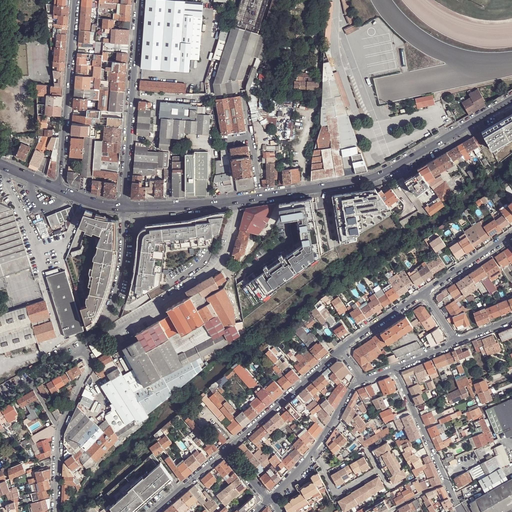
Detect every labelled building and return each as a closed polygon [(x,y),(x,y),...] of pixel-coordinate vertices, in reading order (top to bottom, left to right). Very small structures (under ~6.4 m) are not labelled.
[(172,0),(146,0),(146,15),(145,20),(142,67),(189,71),(190,59),(194,16),(201,17),(202,17),(203,3),(180,1),(172,0)] [(258,33),(268,0),(241,0),(234,26),(258,33)] [(272,0),(263,28),(268,30),(272,21),(282,0),(272,0)] [(348,0),(341,0),(345,15),(352,13),(348,0)] [(334,1),(329,1),(324,47),(330,48),(334,1)] [(125,4),(122,4),(121,8),(121,12),(121,13),(131,14),(131,4),(125,4)] [(69,15),(70,6),(58,5),(55,5),(55,8),(54,14),(60,14),(69,15)] [(90,30),(92,7),(82,6),(80,29),(90,30)] [(227,13),(213,12),(211,37),(219,37),(227,13)] [(68,25),(69,15),(60,14),(59,20),(59,24),(68,25)] [(345,16),(349,25),(356,22),(352,14),(345,16)] [(190,59),(199,60),(202,22),(201,22),(201,17),(194,16),(190,59)] [(103,27),(114,28),(114,19),(108,19),(103,19),(103,27)] [(356,22),(345,28),(345,30),(347,35),(359,28),(356,22)] [(247,66),(258,33),(234,26),(219,69),(217,76),(215,83),(217,94),(239,91),(238,79),(236,80),(241,64),(247,66)] [(110,42),(115,42),(116,28),(114,28),(103,27),(97,27),(97,32),(97,34),(96,41),(104,41),(110,42)] [(129,40),(130,29),(123,29),(121,29),(119,29),(116,28),(115,42),(122,43),(128,43),(129,40)] [(90,31),(80,30),(79,45),(93,47),(94,43),(90,43),(90,34),(90,31)] [(67,41),(67,34),(58,33),(57,40),(67,41)] [(261,34),(254,56),(257,57),(261,58),(263,59),(269,45),(271,42),(272,38),(261,34)] [(217,59),(221,60),(227,42),(223,40),(219,39),(213,58),(217,59)] [(96,41),(96,47),(95,54),(103,55),(103,51),(104,41),(96,41)] [(121,52),(122,43),(115,42),(110,42),(109,51),(114,52),(115,52),(118,52),(121,52)] [(57,47),(56,47),(55,49),(55,61),(65,62),(66,48),(57,47)] [(127,63),(128,53),(121,52),(118,52),(117,61),(127,63)] [(86,53),(78,53),(77,64),(86,64),(87,65),(88,61),(86,61),(87,57),(87,53),(86,53)] [(102,60),(103,55),(95,54),(94,54),(93,65),(94,65),(96,65),(102,66),(102,60)] [(55,64),(59,65),(58,70),(65,71),(65,62),(55,61),(54,61),(53,60),(53,64),(55,64)] [(126,72),(127,63),(117,61),(113,61),(112,71),(126,72)] [(77,64),(76,72),(86,73),(86,64),(77,64)] [(86,73),(76,72),(76,75),(88,76),(88,69),(88,65),(87,65),(86,64),(86,73)] [(243,78),(247,66),(241,64),(236,80),(238,79),(243,78)] [(102,68),(102,66),(96,65),(96,69),(94,69),(93,77),(96,77),(101,77),(102,70),(102,68)] [(323,69),(322,98),(328,97),(341,95),(333,73),(331,66),(323,69)] [(105,70),(102,70),(101,77),(101,79),(108,80),(109,80),(110,71),(108,70),(107,78),(104,78),(105,70)] [(125,81),(126,72),(112,71),(110,71),(109,80),(112,80),(125,81)] [(338,71),(333,73),(341,95),(345,107),(350,105),(338,71)] [(75,87),(90,88),(90,81),(91,76),(88,76),(76,75),(75,87)] [(291,76),(291,81),(295,81),(294,88),(309,89),(318,89),(319,89),(319,82),(315,82),(316,77),(297,76),(291,76)] [(64,80),(64,78),(55,77),(55,86),(63,86),(64,80)] [(108,86),(108,82),(108,80),(101,79),(100,86),(109,87),(109,90),(111,90),(111,87),(108,86)] [(125,91),(125,81),(112,80),(112,82),(111,87),(111,90),(125,91)] [(140,90),(185,93),(186,85),(186,84),(141,80),(140,90)] [(37,84),(38,94),(40,94),(47,95),(46,85),(37,84)] [(63,96),(63,86),(55,86),(52,86),(50,95),(63,96)] [(109,111),(111,90),(109,90),(100,89),(95,88),(92,88),(90,88),(75,87),(74,97),(88,98),(96,99),(99,99),(98,106),(98,110),(100,110),(102,110),(109,111)] [(478,109),(487,104),(479,89),(472,93),(469,94),(471,98),(478,109)] [(123,112),(125,91),(111,90),(109,111),(123,112)] [(62,105),(63,96),(50,95),(48,95),(47,102),(47,104),(52,104),(62,105)] [(345,107),(341,95),(328,97),(329,105),(335,105),(342,148),(359,146),(347,112),(345,107)] [(220,135),(222,135),(245,131),(240,96),(217,100),(221,130),(220,130),(220,133),(220,135)] [(295,98),(271,96),(271,98),(271,99),(270,109),(256,108),(262,116),(265,120),(266,119),(281,141),(290,141),(295,98)] [(418,100),(420,107),(436,104),(435,96),(418,100)] [(87,109),(88,98),(74,97),(73,108),(81,109),(87,109)] [(469,115),(478,109),(471,98),(466,101),(462,103),(469,115)] [(139,101),(138,109),(151,110),(151,104),(150,102),(139,101)] [(184,139),(184,138),(185,132),(188,133),(209,134),(210,115),(205,115),(197,114),(197,113),(198,106),(191,106),(191,105),(191,104),(167,102),(166,118),(162,118),(160,136),(171,137),(177,138),(184,139)] [(38,114),(43,114),(47,114),(51,114),(52,104),(47,104),(45,104),(38,104),(38,114)] [(62,105),(52,104),(51,114),(51,115),(61,115),(62,105)] [(322,107),(321,123),(322,125),(317,141),(318,150),(321,149),(322,159),(333,158),(335,171),(333,171),(332,172),(333,177),(346,175),(343,156),(342,152),(342,148),(335,105),(329,105),(322,107)] [(197,113),(197,114),(205,115),(206,107),(198,106),(197,113)] [(151,110),(138,109),(136,134),(149,136),(151,110)] [(253,110),(250,111),(252,123),(260,122),(259,119),(259,118),(259,116),(257,117),(254,110),(253,110)] [(92,116),(87,116),(80,115),(79,115),(73,114),(72,124),(91,125),(92,116)] [(511,114),(480,133),(485,143),(491,153),(511,139),(511,114)] [(38,116),(39,126),(41,126),(47,127),(48,117),(42,116),(38,116)] [(92,116),(91,125),(96,125),(97,125),(105,126),(107,126),(108,117),(101,117),(100,117),(92,116)] [(260,117),(259,118),(259,119),(261,122),(262,122),(265,126),(266,126),(269,124),(266,119),(265,120),(262,116),(260,117)] [(122,127),(123,118),(108,117),(107,126),(122,127)] [(72,124),(71,134),(82,135),(84,135),(96,136),(96,129),(96,125),(91,125),(72,124)] [(121,142),(122,127),(107,126),(105,126),(103,141),(112,141),(121,142)] [(39,135),(52,136),(53,132),(53,130),(53,129),(47,129),(41,128),(39,128),(39,133),(39,135)] [(473,137),(479,146),(485,143),(480,133),(473,137)] [(39,135),(39,141),(34,153),(43,157),(47,148),(48,145),(52,136),(39,135)] [(81,167),(81,175),(88,176),(93,176),(93,175),(93,169),(95,140),(96,136),(84,135),(84,139),(82,157),(81,167)] [(53,147),(54,148),(57,137),(52,136),(48,145),(53,147)] [(160,136),(159,149),(164,149),(169,150),(169,149),(170,149),(170,142),(171,137),(160,136)] [(59,137),(57,137),(54,148),(53,151),(53,152),(51,160),(47,174),(55,178),(58,152),(59,137)] [(473,149),(479,146),(473,137),(468,140),(473,149)] [(71,138),(69,156),(82,157),(84,139),(82,139),(71,138)] [(118,172),(120,151),(111,151),(112,141),(103,141),(99,140),(95,140),(93,169),(118,172)] [(463,143),(468,152),(473,149),(468,140),(463,143)] [(120,151),(121,142),(112,141),(111,151),(120,151)] [(32,147),(22,143),(18,151),(17,155),(16,156),(26,160),(26,159),(32,147)] [(458,146),(463,155),(468,152),(463,143),(458,146)] [(141,146),(136,146),(133,174),(142,175),(146,175),(147,161),(147,152),(148,147),(146,147),(141,146)] [(230,148),(232,158),(249,155),(248,146),(230,148)] [(453,149),(458,158),(463,155),(458,146),(453,149)] [(215,175),(222,174),(230,172),(234,172),(232,158),(230,148),(221,150),(221,160),(220,160),(215,160),(216,169),(215,175)] [(335,171),(333,158),(322,159),(321,149),(318,150),(314,151),(312,159),(312,171),(324,169),(326,178),(333,177),(332,172),(333,171),(335,171)] [(453,161),(458,158),(453,149),(447,152),(453,161)] [(173,171),(185,171),(185,154),(185,151),(173,150),(173,157),(173,171)] [(167,167),(168,167),(169,156),(169,152),(159,151),(159,152),(159,162),(158,167),(164,167),(167,167)] [(159,152),(147,152),(147,161),(159,162),(159,152)] [(186,196),(190,196),(190,194),(190,193),(206,193),(206,179),(208,178),(208,152),(195,152),(195,153),(195,154),(195,191),(186,191),(186,196)] [(267,182),(274,181),(274,180),(274,168),(274,163),(275,163),(275,157),(270,157),(269,155),(269,152),(264,152),(264,158),(267,158),(267,163),(267,180),(267,182)] [(440,156),(447,168),(455,164),(453,161),(447,152),(440,156)] [(39,166),(43,157),(34,153),(30,163),(39,166)] [(368,171),(361,153),(351,155),(356,173),(362,172),(368,171)] [(193,154),(185,154),(185,171),(186,191),(195,191),(195,154),(193,154)] [(253,175),(249,155),(232,158),(234,172),(235,178),(253,175)] [(356,173),(351,155),(343,156),(346,175),(356,173)] [(167,178),(173,178),(173,171),(173,157),(169,156),(168,167),(167,167),(166,169),(164,169),(164,180),(167,180),(167,178)] [(434,160),(440,172),(447,168),(440,156),(434,160)] [(38,170),(42,172),(47,158),(43,157),(39,166),(38,170)] [(427,164),(434,176),(439,173),(440,172),(434,160),(427,164)] [(147,161),(146,175),(155,175),(155,174),(155,171),(155,167),(158,167),(159,162),(147,161)] [(420,172),(426,180),(434,176),(427,164),(418,169),(420,172)] [(69,171),(74,171),(78,171),(78,175),(81,175),(81,167),(69,166),(69,171)] [(93,169),(93,175),(105,177),(112,177),(118,178),(118,172),(93,169)] [(283,184),(292,183),(291,169),(282,171),(283,184)] [(291,169),(292,183),(300,182),(299,169),(291,169)] [(320,179),(326,178),(324,169),(312,171),(311,176),(319,174),(320,179)] [(474,178),(476,176),(471,169),(467,172),(470,177),(471,178),(472,179),(474,178)] [(71,184),(80,188),(80,183),(81,175),(78,175),(78,171),(74,171),(69,171),(68,179),(71,184)] [(185,171),(173,171),(173,178),(173,197),(186,197),(186,196),(186,191),(185,171)] [(222,174),(222,180),(223,180),(231,179),(230,172),(222,174)] [(420,172),(405,181),(416,195),(430,186),(428,183),(426,180),(420,172)] [(133,174),(133,182),(140,183),(140,181),(142,181),(142,175),(133,174)] [(214,178),(214,182),(218,181),(222,180),(222,174),(215,175),(215,177),(214,178)] [(155,175),(146,175),(146,181),(146,186),(146,192),(155,192),(155,180),(155,178),(155,176),(155,175)] [(253,175),(235,178),(237,192),(255,189),(253,175)] [(430,186),(438,197),(444,205),(455,196),(453,193),(445,182),(444,183),(440,176),(435,179),(428,183),(430,186)] [(423,217),(429,213),(425,207),(416,195),(405,181),(403,177),(399,179),(396,181),(418,210),(423,217)] [(104,196),(105,181),(95,180),(92,180),(92,187),(92,192),(104,196)] [(164,197),(164,180),(155,180),(155,192),(155,197),(164,197)] [(116,196),(118,183),(110,182),(107,181),(106,181),(105,181),(104,196),(116,198),(116,196)] [(132,198),(146,198),(146,192),(146,186),(140,186),(140,183),(133,182),(132,198)] [(378,192),(375,188),(332,195),(341,244),(366,230),(375,225),(393,213),(391,210),(388,206),(378,192)] [(398,199),(398,198),(391,188),(384,193),(381,190),(379,192),(378,192),(388,206),(398,199)] [(499,192),(496,188),(488,194),(491,198),(499,192)] [(491,198),(494,202),(502,196),(499,192),(491,198)] [(430,215),(444,205),(438,197),(425,207),(429,213),(430,215)] [(236,285),(243,320),(265,302),(275,293),(273,290),(287,281),(292,278),(291,278),(298,273),(298,272),(312,262),(313,262),(317,259),(316,259),(322,255),(312,198),(280,203),(280,216),(277,221),(291,219),(294,242),(296,242),(281,253),(281,254),(279,256),(278,255),(236,285)] [(388,206),(391,210),(395,207),(394,206),(400,202),(398,199),(388,206)] [(0,277),(31,267),(17,223),(12,208),(0,202),(0,277)] [(245,211),(240,230),(251,232),(259,235),(268,222),(275,204),(246,208),(245,211)] [(509,223),(511,220),(511,209),(509,205),(508,205),(501,211),(503,215),(509,223)] [(71,206),(47,216),(52,229),(61,225),(60,223),(65,221),(68,228),(74,214),(71,206)] [(118,221),(86,210),(79,226),(86,229),(85,231),(83,237),(80,245),(79,249),(74,255),(73,256),(71,257),(68,255),(66,259),(87,329),(94,325),(95,323),(101,311),(106,299),(110,286),(114,274),(116,261),(117,248),(118,234),(118,221)] [(423,217),(418,210),(399,222),(401,224),(404,228),(423,217)] [(165,223),(146,225),(147,227),(145,228),(143,229),(141,231),(140,232),(139,234),(138,235),(138,237),(137,239),(137,245),(137,252),(135,265),(133,279),(129,291),(126,302),(128,303),(148,292),(160,285),(165,249),(164,244),(165,244),(172,243),(172,248),(212,244),(214,235),(219,234),(221,228),(226,212),(215,213),(195,218),(165,223)] [(509,223),(503,215),(496,220),(501,228),(509,223)] [(490,236),(501,228),(496,220),(495,219),(485,225),(484,226),(485,227),(490,236)] [(39,236),(48,234),(45,221),(36,223),(39,236)] [(477,233),(483,229),(482,227),(482,228),(480,225),(482,224),(480,221),(473,226),(474,229),(477,233)] [(464,231),(465,233),(466,233),(465,232),(467,231),(468,232),(470,236),(473,234),(474,236),(477,233),(474,229),(473,226),(472,226),(464,231)] [(482,241),(490,236),(485,227),(483,229),(477,233),(482,241)] [(251,232),(240,230),(233,255),(235,256),(234,258),(239,259),(240,259),(242,254),(243,254),(244,254),(251,232)] [(474,247),(482,241),(477,233),(474,236),(469,239),(474,247)] [(437,251),(445,245),(439,236),(431,242),(430,242),(436,252),(437,251)] [(466,252),(474,247),(469,239),(468,237),(467,236),(464,237),(458,241),(466,252)] [(456,243),(454,240),(447,245),(449,249),(450,248),(450,247),(456,243)] [(457,258),(466,252),(458,241),(456,243),(450,247),(450,248),(457,258)] [(406,251),(406,252),(407,253),(416,248),(413,244),(405,250),(406,251)] [(511,263),(511,262),(511,248),(511,246),(503,251),(510,262),(511,263)] [(397,257),(406,251),(405,250),(404,248),(395,254),(397,257)] [(502,267),(510,262),(503,251),(495,257),(502,267)] [(442,268),(445,266),(439,256),(427,265),(433,274),(438,270),(442,268)] [(490,278),(501,271),(493,258),(481,266),(490,278)] [(429,277),(433,274),(427,265),(424,261),(416,267),(417,267),(418,271),(424,279),(429,277)] [(490,278),(481,266),(469,274),(474,283),(480,279),(490,293),(497,289),(490,278)] [(417,271),(418,271),(417,267),(414,269),(415,270),(409,274),(409,275),(410,276),(412,275),(417,271)] [(57,268),(44,272),(46,276),(59,272),(57,268)] [(59,272),(46,276),(53,299),(65,337),(83,331),(65,271),(59,272)] [(416,285),(423,280),(417,271),(412,275),(410,276),(416,285)] [(220,284),(226,279),(222,273),(214,278),(218,285),(220,284)] [(397,274),(396,273),(393,276),(397,283),(401,280),(400,279),(397,275),(397,274)] [(474,283),(469,274),(465,277),(461,279),(456,282),(462,291),(463,292),(464,294),(465,295),(478,287),(474,283)] [(198,358),(230,341),(229,340),(240,334),(237,328),(235,323),(236,323),(234,307),(226,291),(225,289),(224,287),(223,288),(220,284),(218,285),(214,278),(213,276),(197,285),(197,286),(187,291),(190,296),(168,308),(171,314),(143,330),(167,374),(191,361),(198,358)] [(393,286),(396,283),(392,276),(388,279),(392,285),(393,286)] [(410,286),(413,284),(408,276),(404,278),(401,280),(407,289),(410,286)] [(400,296),(408,291),(407,289),(401,280),(397,283),(396,283),(393,286),(394,287),(400,296)] [(25,287),(27,293),(41,289),(39,282),(25,287)] [(453,297),(462,291),(456,282),(447,289),(451,294),(453,297)] [(385,293),(394,287),(393,286),(392,285),(390,285),(384,290),(385,293)] [(335,290),(336,291),(339,289),(341,292),(338,294),(344,290),(341,286),(335,290)] [(391,302),(400,296),(394,287),(385,293),(391,302)] [(12,301),(14,311),(27,307),(45,301),(41,289),(27,293),(28,296),(12,301)] [(377,299),(385,294),(381,289),(374,294),(377,298),(377,299)] [(448,295),(451,294),(447,289),(442,292),(446,297),(445,298),(447,301),(450,299),(448,295)] [(437,296),(436,299),(439,303),(443,300),(445,302),(447,301),(445,298),(446,297),(442,292),(437,296)] [(383,307),(390,302),(385,294),(377,299),(383,307)] [(339,308),(344,305),(338,296),(334,299),(331,301),(337,309),(339,308)] [(375,313),(383,307),(377,299),(377,298),(368,303),(369,304),(375,313)] [(506,312),(511,310),(511,307),(509,299),(497,304),(501,315),(506,312)] [(465,312),(466,311),(465,308),(463,306),(459,308),(455,302),(454,300),(452,302),(446,306),(453,316),(465,312)] [(12,301),(6,303),(8,312),(14,311),(12,301)] [(45,301),(27,307),(32,323),(50,317),(45,301)] [(317,308),(325,319),(331,315),(322,304),(317,308)] [(338,313),(340,315),(348,309),(347,308),(345,304),(344,305),(339,308),(337,309),(336,310),(337,311),(338,313)] [(353,304),(347,308),(348,309),(350,312),(356,309),(353,304)] [(366,318),(375,313),(369,304),(361,310),(366,318)] [(496,317),(501,315),(497,304),(485,309),(486,311),(490,319),(496,317)] [(308,313),(310,315),(313,312),(311,310),(316,306),(315,305),(310,309),(307,312),(308,313)] [(313,312),(322,323),(326,320),(325,319),(317,308),(316,306),(311,310),(313,312)] [(422,322),(430,317),(424,307),(420,306),(414,310),(421,320),(422,322)] [(26,345),(38,341),(33,326),(32,323),(27,307),(14,311),(8,312),(0,315),(0,350),(1,352),(1,353),(4,352),(11,350),(26,345)] [(358,324),(366,318),(361,310),(360,309),(359,307),(356,309),(350,312),(358,324)] [(475,316),(486,311),(485,309),(485,308),(473,312),(475,316)] [(482,324),(490,320),(490,319),(486,311),(475,316),(478,325),(482,324)] [(454,319),(457,326),(463,323),(464,326),(470,323),(465,312),(453,316),(454,319)] [(308,327),(315,321),(310,315),(308,313),(301,319),(308,327)] [(326,320),(331,326),(337,322),(331,315),(325,319),(326,320)] [(388,344),(413,327),(411,324),(406,316),(392,325),(381,333),(387,343),(388,344)] [(50,317),(32,323),(33,326),(51,321),(50,317)] [(427,330),(436,325),(430,317),(422,322),(427,330)] [(51,321),(33,326),(38,341),(56,336),(51,321)] [(342,322),(332,328),(336,333),(339,336),(348,331),(342,322)] [(301,339),(307,334),(298,324),(293,329),(295,332),(301,339)] [(291,327),(284,333),(286,336),(287,338),(288,338),(295,332),(293,329),(291,327)] [(438,344),(437,342),(442,340),(443,336),(438,328),(429,334),(427,335),(421,339),(423,343),(429,339),(432,346),(438,344)] [(161,377),(167,374),(143,330),(137,334),(140,339),(161,377)] [(307,334),(301,339),(308,347),(311,350),(320,342),(311,331),(307,334)] [(511,336),(511,333),(507,336),(504,331),(499,333),(502,340),(511,336)] [(230,341),(232,346),(246,338),(245,332),(240,334),(229,340),(230,341)] [(276,344),(286,336),(284,333),(274,341),(276,344)] [(381,333),(379,335),(382,339),(383,339),(386,343),(387,343),(381,333)] [(100,338),(103,343),(110,339),(107,334),(100,338)] [(124,348),(140,339),(137,334),(121,343),(124,348)] [(379,348),(386,343),(383,339),(382,339),(379,335),(379,334),(372,338),(379,348)] [(484,345),(495,341),(495,340),(493,335),(487,338),(482,339),(483,342),(484,345)] [(277,345),(287,338),(286,336),(276,344),(277,345)] [(107,351),(108,351),(103,343),(100,338),(89,345),(96,356),(106,350),(107,351)] [(379,354),(382,353),(381,351),(379,348),(372,338),(354,350),(353,355),(361,366),(369,362),(379,354)] [(135,393),(161,377),(140,339),(124,348),(135,369),(137,371),(125,378),(135,393)] [(472,341),(477,351),(480,349),(477,341),(476,339),(472,341)] [(484,345),(483,342),(482,339),(477,341),(480,349),(481,351),(485,349),(483,345),(484,345)] [(397,357),(421,348),(417,341),(393,351),(397,357)] [(502,350),(498,341),(496,342),(495,341),(484,345),(483,345),(485,349),(486,352),(494,349),(495,353),(502,350)] [(319,360),(329,351),(324,346),(321,342),(320,342),(311,350),(319,360)] [(459,359),(465,357),(462,352),(461,348),(455,350),(459,359)] [(282,370),(285,367),(275,355),(270,350),(269,349),(266,352),(277,364),(282,370)] [(312,366),(319,360),(311,350),(309,352),(303,357),(304,358),(312,366)] [(449,364),(459,359),(455,350),(445,354),(449,364)] [(106,371),(117,365),(109,352),(98,359),(99,360),(101,364),(106,371)] [(295,357),(300,362),(304,358),(303,357),(302,355),(300,352),(295,357)] [(445,354),(433,359),(437,368),(440,367),(449,364),(445,354)] [(389,363),(396,360),(396,358),(394,355),(387,358),(389,363)] [(191,361),(197,373),(203,368),(201,365),(198,358),(191,361)] [(302,374),(312,366),(304,358),(300,362),(296,365),(295,366),(302,374)] [(83,372),(86,364),(83,360),(77,363),(78,364),(80,367),(83,371),(83,372)] [(203,368),(210,363),(207,360),(201,365),(203,368)] [(429,374),(437,371),(431,360),(424,362),(429,374)] [(176,391),(197,373),(191,361),(167,374),(176,391)] [(330,367),(334,372),(336,370),(341,376),(348,370),(341,361),(337,361),(330,367)] [(235,367),(251,386),(254,386),(257,384),(259,382),(241,362),(235,367)] [(368,369),(372,367),(369,362),(361,366),(365,371),(368,369)] [(429,374),(424,362),(417,366),(422,377),(425,376),(429,374)] [(78,364),(71,369),(75,376),(83,371),(80,367),(78,364)] [(94,369),(98,376),(100,375),(102,378),(104,377),(104,376),(108,374),(106,371),(101,364),(94,369)] [(271,369),(276,375),(277,375),(280,377),(285,373),(282,370),(277,364),(271,369)] [(419,382),(423,380),(422,377),(417,366),(413,367),(415,373),(418,379),(419,382)] [(108,374),(111,379),(140,425),(143,423),(142,422),(150,417),(148,414),(135,393),(125,378),(123,375),(118,367),(108,374)] [(322,374),(326,379),(327,378),(330,375),(334,372),(330,367),(322,374)] [(415,373),(413,367),(402,372),(404,377),(409,375),(415,373)] [(224,374),(227,377),(234,370),(233,369),(232,368),(224,374)] [(292,383),(299,377),(292,368),(285,374),(292,383)] [(71,380),(76,377),(75,376),(71,369),(70,369),(67,371),(67,372),(71,380)] [(135,369),(123,375),(125,378),(137,371),(135,369)] [(340,380),(343,378),(342,378),(341,376),(336,370),(334,372),(340,380)] [(64,384),(71,380),(67,372),(60,376),(64,384)] [(337,384),(340,380),(334,372),(330,375),(337,384)] [(148,414),(176,391),(167,374),(161,377),(135,393),(148,414)] [(217,381),(220,384),(228,378),(227,377),(224,374),(217,381)] [(285,389),(292,383),(285,374),(277,381),(285,389)] [(322,374),(313,382),(319,389),(320,388),(327,382),(328,381),(326,379),(322,374)] [(57,388),(64,384),(60,376),(53,381),(55,384),(57,388)] [(386,394),(396,390),(393,385),(392,381),(390,376),(379,381),(384,395),(386,394)] [(347,388),(350,382),(345,377),(343,378),(340,380),(341,381),(347,388)] [(464,386),(469,383),(468,379),(467,377),(461,380),(457,382),(459,388),(464,386)] [(123,438),(141,426),(140,425),(111,379),(101,385),(116,408),(106,416),(106,417),(107,419),(111,425),(119,437),(120,439),(120,440),(123,438)] [(273,399),(283,391),(274,380),(265,389),(273,399)] [(478,393),(488,389),(484,380),(474,384),(477,390),(478,393)] [(57,388),(55,384),(53,381),(47,385),(52,394),(58,390),(57,388)] [(217,381),(214,383),(217,387),(222,393),(225,390),(220,384),(217,381)] [(341,398),(347,388),(341,381),(334,389),(341,398)] [(430,390),(435,387),(432,381),(427,383),(430,390)] [(315,393),(319,389),(313,382),(306,387),(312,394),(312,395),(315,393)] [(213,392),(216,388),(217,387),(214,383),(209,387),(213,392)] [(45,394),(47,393),(42,384),(38,387),(43,395),(45,394)] [(370,396),(375,394),(370,384),(365,387),(370,396)] [(420,394),(422,393),(421,391),(418,384),(409,388),(413,397),(420,394)] [(473,398),(476,397),(474,394),(473,393),(471,386),(470,384),(467,385),(473,398)] [(257,393),(263,387),(261,385),(259,386),(255,390),(257,393)] [(335,408),(341,398),(334,389),(332,386),(330,388),(333,391),(327,399),(335,408)] [(459,388),(446,395),(450,402),(459,398),(460,400),(469,395),(464,386),(459,388)] [(267,405),(273,399),(265,389),(263,387),(257,393),(267,405)] [(310,396),(312,394),(306,387),(299,393),(301,395),(305,400),(310,396)] [(365,387),(357,390),(364,403),(372,400),(370,396),(365,387)] [(234,410),(216,388),(213,392),(214,393),(231,413),(234,410)] [(93,393),(85,389),(82,395),(90,399),(93,400),(95,397),(92,395),(93,393)] [(482,403),(492,399),(490,395),(488,389),(478,393),(482,403)] [(38,398),(34,390),(17,399),(22,407),(26,405),(31,414),(27,416),(29,419),(32,420),(38,416),(30,402),(38,398)] [(353,404),(358,395),(356,391),(354,393),(349,403),(352,407),(353,404)] [(232,418),(234,416),(233,415),(231,413),(214,393),(209,397),(230,420),(232,418)] [(421,402),(424,401),(420,394),(413,397),(416,404),(421,402)] [(503,430),(511,426),(511,394),(488,404),(489,408),(485,409),(496,434),(503,430)] [(223,418),(224,417),(205,395),(201,398),(205,402),(207,405),(221,420),(223,418)] [(297,396),(291,401),(302,414),(304,413),(307,416),(308,416),(312,413),(310,410),(306,406),(298,398),(297,396)] [(382,409),(386,407),(382,398),(381,396),(372,400),(377,408),(381,407),(382,409)] [(258,413),(265,406),(257,397),(250,403),(251,405),(258,413)] [(310,410),(319,403),(316,400),(315,401),(310,405),(309,404),(306,406),(310,410)] [(12,402),(1,409),(6,418),(14,413),(17,412),(12,402)] [(297,417),(300,415),(289,402),(285,405),(288,409),(295,417),(296,418),(297,417)] [(313,414),(322,406),(319,403),(310,410),(312,413),(313,414)] [(353,418),(357,414),(352,407),(349,403),(346,408),(352,417),(353,418)] [(250,420),(258,413),(251,405),(244,412),(250,420)] [(420,412),(421,415),(435,409),(436,409),(435,405),(420,412)] [(95,423),(87,415),(77,406),(74,412),(65,433),(64,444),(73,456),(78,462),(80,465),(84,470),(85,472),(88,469),(79,458),(86,450),(78,441),(95,423)] [(472,417),(482,413),(479,406),(475,408),(469,410),(472,417)] [(325,424),(330,416),(323,408),(316,414),(325,424)] [(351,419),(352,417),(346,408),(341,417),(348,424),(351,419)] [(387,420),(394,417),(394,416),(393,414),(390,408),(380,413),(380,414),(386,424),(388,423),(387,420)] [(57,421),(60,415),(57,409),(52,412),(57,421)] [(280,415),(285,421),(288,423),(295,417),(288,409),(280,415)] [(421,415),(423,419),(433,415),(437,413),(435,409),(421,415)] [(243,426),(250,420),(244,412),(243,410),(240,413),(235,417),(236,418),(243,426)] [(398,418),(410,413),(408,410),(397,414),(396,415),(398,418)] [(433,415),(435,419),(439,418),(444,416),(443,414),(447,413),(446,410),(441,412),(438,413),(437,413),(433,415)] [(277,412),(270,418),(277,426),(278,427),(285,421),(280,415),(277,412)] [(7,420),(9,422),(17,418),(14,413),(6,418),(7,420)] [(323,427),(324,426),(313,414),(312,413),(308,416),(315,423),(318,426),(322,429),(323,427)] [(407,426),(414,423),(410,413),(398,418),(395,420),(396,423),(399,429),(404,427),(407,426)] [(360,428),(365,423),(359,416),(357,414),(353,418),(355,421),(357,423),(358,425),(360,428)] [(187,415),(183,418),(207,445),(204,449),(210,455),(217,449),(187,415)] [(426,425),(436,421),(435,419),(433,415),(423,419),(426,425)] [(482,426),(486,424),(484,417),(483,416),(479,417),(480,419),(477,421),(479,427),(482,426)] [(233,434),(243,426),(236,418),(234,420),(228,425),(227,427),(233,434)] [(270,418),(263,425),(268,431),(269,432),(277,426),(270,418)] [(104,431),(111,425),(107,419),(99,426),(104,431)] [(278,427),(281,430),(282,429),(283,427),(288,423),(285,421),(278,427)] [(357,430),(360,433),(370,424),(368,422),(365,424),(365,423),(360,428),(357,430)] [(86,450),(104,431),(99,426),(95,423),(78,441),(86,450)] [(314,438),(322,429),(318,426),(315,423),(307,431),(308,431),(314,438)] [(410,440),(420,436),(414,423),(407,426),(411,434),(408,436),(410,440)] [(54,431),(55,426),(53,424),(51,426),(32,437),(35,443),(35,445),(38,444),(37,442),(47,439),(52,437),(54,431)] [(113,444),(119,437),(111,425),(104,431),(86,450),(79,458),(88,469),(92,465),(100,457),(113,444)] [(261,438),(268,431),(263,425),(255,432),(261,438)] [(351,431),(353,434),(357,430),(360,428),(358,425),(356,427),(351,431)] [(431,438),(440,434),(437,429),(435,425),(427,429),(431,438)] [(483,432),(484,432),(482,426),(479,427),(477,428),(475,429),(476,431),(477,435),(483,432)] [(506,437),(511,434),(511,426),(503,430),(506,437)] [(341,434),(337,429),(336,427),(331,434),(325,443),(326,444),(326,443),(333,453),(347,440),(341,434)] [(377,433),(380,438),(390,432),(389,430),(388,428),(388,427),(377,433)] [(308,431),(307,431),(305,428),(298,435),(300,438),(308,431)] [(223,444),(226,440),(216,429),(212,432),(223,444)] [(268,446),(270,444),(266,439),(271,434),(269,432),(268,431),(261,438),(264,441),(268,446)] [(310,442),(314,438),(308,431),(300,438),(307,445),(310,442)] [(257,442),(261,438),(255,432),(249,437),(255,444),(257,442)] [(445,446),(450,444),(447,438),(444,432),(440,434),(445,446)] [(477,446),(487,442),(484,434),(483,432),(477,435),(473,436),(473,437),(469,438),(473,447),(477,446)] [(365,446),(380,438),(377,433),(364,441),(361,442),(365,446)] [(287,437),(284,434),(276,441),(279,443),(287,437)] [(437,450),(445,446),(440,434),(431,438),(437,450)] [(171,443),(166,435),(164,436),(159,440),(158,441),(163,449),(171,443)] [(199,443),(201,441),(197,436),(193,440),(198,446),(200,444),(199,443)] [(35,443),(32,437),(20,443),(23,448),(24,448),(31,445),(35,443)] [(302,453),(308,447),(307,445),(300,438),(293,444),(294,445),(296,447),(302,453)] [(48,441),(47,439),(37,442),(38,444),(35,445),(40,454),(51,449),(48,441)] [(403,443),(398,445),(402,453),(406,451),(403,446),(408,443),(411,441),(410,440),(410,441),(403,443)] [(158,441),(150,447),(155,455),(163,449),(158,441)] [(387,441),(374,449),(384,466),(394,483),(407,475),(403,468),(401,469),(400,468),(399,466),(401,465),(397,458),(393,451),(391,452),(390,451),(389,449),(391,448),(387,441)] [(264,449),(264,448),(260,443),(259,444),(257,442),(255,444),(259,449),(261,451),(264,449)] [(35,445),(35,443),(31,445),(36,456),(39,454),(40,454),(35,445)] [(243,454),(248,449),(243,443),(237,447),(243,454)] [(194,457),(199,453),(192,444),(189,446),(187,447),(188,449),(189,449),(190,451),(190,452),(192,453),(192,454),(194,457)] [(275,453),(277,451),(270,444),(268,446),(273,451),(275,453)] [(501,467),(505,465),(509,463),(507,457),(508,456),(502,444),(495,447),(499,455),(496,456),(501,467)] [(295,462),(303,455),(302,453),(296,447),(293,450),(289,454),(295,462)] [(405,457),(414,453),(412,450),(411,449),(411,448),(406,451),(402,453),(405,457)] [(51,455),(51,449),(40,454),(39,454),(36,456),(38,461),(51,455)] [(249,459),(253,455),(248,449),(243,454),(244,455),(248,459),(248,460),(249,459)] [(257,459),(263,453),(261,451),(259,449),(257,451),(253,455),(257,459)] [(199,453),(194,457),(200,464),(207,458),(201,451),(199,453)] [(153,453),(105,495),(112,505),(110,506),(112,509),(114,511),(134,511),(173,478),(169,472),(161,462),(158,458),(157,459),(153,453)] [(264,467),(270,461),(268,459),(267,457),(263,453),(257,459),(261,463),(264,467)] [(268,459),(270,461),(272,464),(275,468),(278,471),(285,465),(281,461),(280,459),(275,453),(272,455),(269,458),(268,459)] [(411,460),(416,458),(414,453),(405,457),(408,462),(411,460)] [(186,460),(184,461),(192,471),(200,464),(194,457),(192,454),(186,460)] [(289,469),(296,462),(295,462),(289,454),(282,460),(281,461),(285,465),(286,467),(289,469)] [(72,455),(64,461),(70,468),(78,462),(73,456),(72,455)] [(256,467),(261,463),(257,459),(253,455),(249,459),(251,461),(256,466),(256,467)] [(169,456),(165,459),(181,480),(185,477),(177,467),(173,461),(169,456)] [(363,456),(356,460),(362,470),(363,471),(370,467),(363,456)] [(501,467),(496,456),(482,464),(487,475),(501,467)] [(101,459),(100,457),(92,465),(94,466),(101,459)] [(415,467),(424,464),(420,458),(419,458),(418,457),(416,458),(411,460),(415,467)] [(40,462),(43,467),(41,463),(51,460),(51,458),(49,459),(49,458),(40,462)] [(222,475),(223,477),(227,473),(232,469),(224,460),(215,467),(222,475)] [(356,460),(347,466),(351,472),(354,470),(355,473),(362,470),(356,460)] [(192,471),(184,461),(183,462),(178,466),(177,467),(185,477),(192,471)] [(428,477),(432,475),(432,477),(438,475),(432,461),(427,462),(424,464),(415,467),(412,469),(415,476),(418,474),(416,471),(423,469),(427,467),(428,469),(424,471),(428,477)] [(78,462),(70,468),(72,471),(78,466),(80,465),(78,462)] [(64,475),(74,476),(64,463),(63,463),(63,473),(64,473),(64,475)] [(258,475),(265,469),(264,467),(261,463),(256,467),(253,470),(258,475)] [(25,472),(22,464),(9,469),(9,470),(10,478),(13,477),(25,472)] [(487,475),(482,464),(472,469),(472,471),(476,478),(478,481),(479,480),(487,475)] [(0,480),(5,478),(2,471),(9,470),(9,469),(8,468),(8,467),(8,466),(0,468),(0,480)] [(347,466),(338,471),(343,480),(350,477),(348,474),(351,472),(347,466)] [(484,488),(506,475),(501,467),(487,475),(479,480),(484,488)] [(51,478),(51,468),(47,469),(40,470),(36,471),(38,481),(51,478)] [(177,484),(180,481),(172,470),(169,472),(173,478),(177,484)] [(210,471),(201,479),(207,487),(216,479),(210,471)] [(269,489),(276,483),(271,476),(267,471),(259,478),(269,489)] [(338,471),(331,475),(337,486),(344,482),(343,480),(338,471)] [(468,483),(472,481),(468,473),(467,471),(463,473),(468,483)] [(230,477),(226,480),(230,484),(221,492),(220,493),(217,495),(224,505),(247,487),(238,476),(235,472),(230,477)] [(276,483),(281,478),(276,472),(274,474),(271,476),(276,483)] [(286,503),(284,505),(288,511),(305,511),(312,509),(309,505),(316,501),(322,497),(320,493),(326,489),(325,486),(318,472),(315,474),(314,474),(312,475),(312,476),(310,477),(313,482),(312,482),(309,483),(309,484),(304,486),(301,487),(302,488),(300,489),(302,493),(301,494),(301,493),(298,494),(299,495),(294,498),(293,497),(291,499),(290,500),(290,501),(289,502),(289,501),(286,503)] [(471,472),(468,473),(472,481),(473,483),(478,481),(476,478),(474,479),(471,472)] [(459,487),(468,483),(463,473),(454,478),(459,487)] [(78,482),(74,476),(64,475),(64,483),(70,484),(77,484),(78,482)] [(431,486),(441,482),(438,475),(432,477),(429,478),(430,481),(431,483),(430,484),(431,486)] [(486,493),(508,480),(506,475),(484,488),(486,493)] [(379,476),(372,480),(378,491),(385,487),(379,476)] [(511,511),(511,478),(508,480),(486,493),(475,499),(470,502),(472,505),(473,507),(471,507),(473,511),(511,511)] [(50,488),(49,479),(38,482),(38,483),(40,490),(40,491),(47,489),(50,488)] [(418,492),(423,489),(419,482),(418,479),(413,482),(413,483),(416,488),(418,492)] [(10,491),(10,490),(10,489),(7,482),(6,480),(0,482),(0,494),(6,492),(7,492),(10,491)] [(365,484),(371,495),(378,491),(372,480),(365,484)] [(423,489),(427,488),(426,485),(425,482),(424,480),(422,481),(419,482),(423,489)] [(77,484),(70,484),(70,485),(75,485),(78,490),(78,491),(81,486),(78,482),(77,484)] [(371,495),(365,484),(358,488),(364,499),(371,495)] [(194,485),(189,490),(197,499),(198,500),(202,505),(205,502),(196,490),(197,489),(194,485)] [(441,500),(448,497),(443,486),(436,489),(438,493),(441,500)] [(406,499),(414,494),(413,492),(412,490),(410,487),(406,489),(403,491),(401,492),(402,493),(406,499)] [(364,499),(358,488),(351,492),(352,493),(357,503),(364,499)] [(33,501),(49,497),(47,489),(40,491),(37,491),(31,493),(32,496),(33,501)] [(7,492),(6,492),(10,503),(13,502),(15,502),(14,497),(13,492),(12,490),(10,490),(10,491),(7,492)] [(181,497),(189,506),(191,505),(197,499),(189,490),(181,497)] [(429,498),(435,495),(432,490),(425,493),(426,494),(426,493),(429,498)] [(397,504),(406,499),(402,493),(400,494),(398,496),(396,497),(393,492),(392,493),(391,494),(392,496),(394,498),(397,504)] [(352,493),(345,496),(351,508),(358,504),(357,503),(352,493)] [(426,494),(422,495),(425,501),(424,501),(430,511),(436,511),(435,509),(432,505),(433,505),(430,500),(429,498),(426,493),(426,494)] [(254,495),(239,509),(241,511),(245,511),(255,503),(255,497),(254,495)] [(62,496),(62,504),(66,504),(66,506),(66,507),(69,507),(73,501),(74,500),(71,498),(71,499),(69,498),(68,498),(67,498),(67,496),(62,496)] [(345,496),(338,500),(344,511),(351,508),(345,496)] [(173,504),(179,511),(181,511),(189,506),(181,497),(173,504)] [(445,508),(452,505),(448,497),(441,500),(443,504),(443,505),(445,508)] [(204,504),(206,506),(213,500),(211,498),(209,499),(204,504)] [(467,511),(473,511),(471,507),(470,506),(472,505),(470,502),(468,500),(468,498),(461,502),(467,511)] [(47,502),(46,499),(36,501),(38,511),(47,509),(48,508),(47,502)] [(421,506),(416,499),(412,501),(413,503),(416,509),(421,506)] [(206,506),(211,511),(217,507),(218,506),(213,500),(206,506)] [(367,511),(382,511),(389,508),(384,501),(366,511),(367,511)] [(16,507),(15,502),(13,502),(10,503),(6,505),(8,510),(9,509),(11,508),(16,507)] [(89,502),(83,511),(96,511),(97,511),(89,502)] [(413,511),(413,510),(408,503),(398,509),(400,511),(413,511)]
